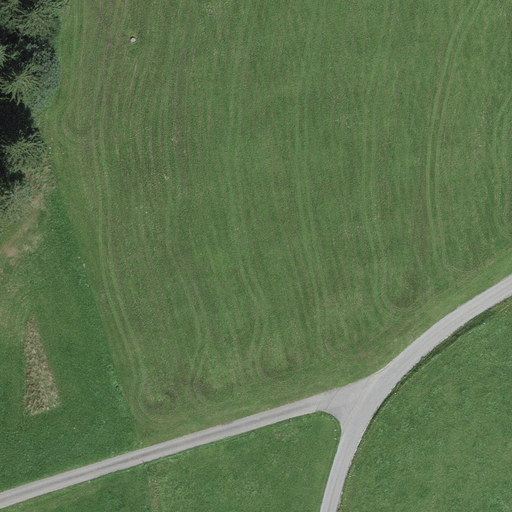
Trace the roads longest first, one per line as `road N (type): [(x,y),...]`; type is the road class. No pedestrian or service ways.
road 1 (track): [(0,501),(321,402),(373,397)]
road 2 (track): [(511,283),(392,373),(356,426),(328,511)]
